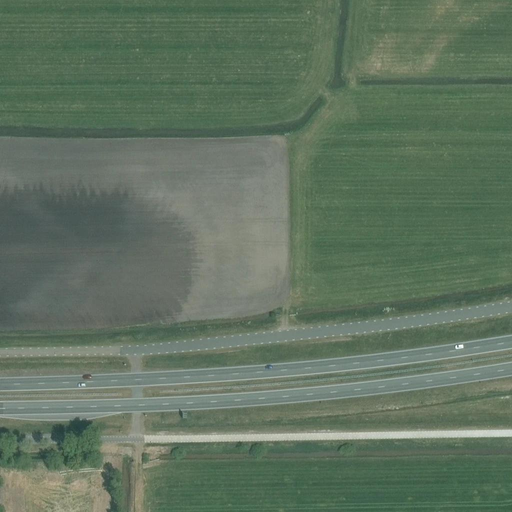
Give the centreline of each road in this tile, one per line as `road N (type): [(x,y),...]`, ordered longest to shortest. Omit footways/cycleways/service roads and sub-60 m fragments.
road 1 (trunk): [(511,341),(136,380)]
road 2 (unclassified): [(137,350),(511,307)]
road 3 (trunk): [(137,405),(291,396),(511,368)]
road 4 (unclassified): [(0,440),(136,439),(137,405)]
road 5 (trunk): [(0,408),(137,405)]
road 6 (unclassified): [(0,352),(137,350)]
road 7 (trunk): [(136,380),(0,384)]
